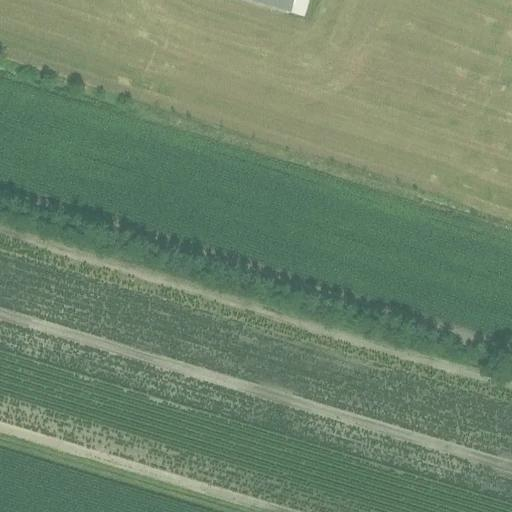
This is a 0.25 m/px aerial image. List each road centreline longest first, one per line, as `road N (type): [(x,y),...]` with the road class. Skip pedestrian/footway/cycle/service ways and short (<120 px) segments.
road 1 (track): [(511,354),(0,193)]
road 2 (track): [(0,81),(511,238)]
